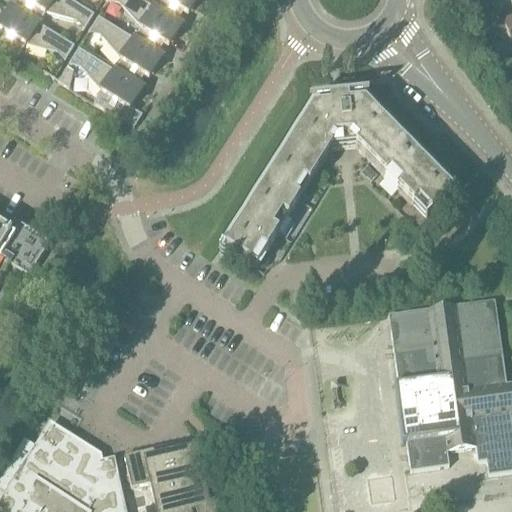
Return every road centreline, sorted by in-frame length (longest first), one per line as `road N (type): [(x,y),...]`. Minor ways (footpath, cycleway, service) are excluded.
road 1 (residential): [(400,261),(277,277),(246,327),(151,263),(105,175),(0,107)]
road 2 (tertiary): [(511,174),(391,25)]
road 3 (tertiary): [(293,0),(311,29),(330,39),(352,42),(391,25)]
